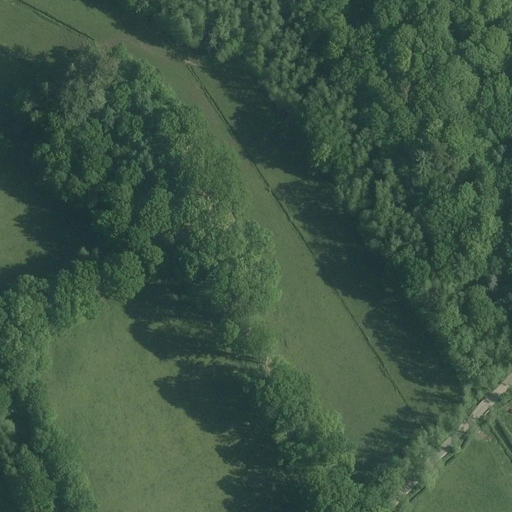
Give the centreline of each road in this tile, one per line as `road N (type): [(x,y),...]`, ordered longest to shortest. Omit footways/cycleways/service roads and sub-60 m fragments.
road 1 (tertiary): [(382,511),(511,380)]
road 2 (track): [(56,511),(0,381)]
